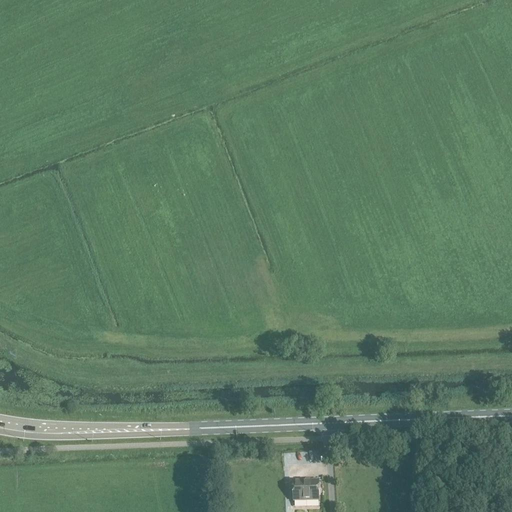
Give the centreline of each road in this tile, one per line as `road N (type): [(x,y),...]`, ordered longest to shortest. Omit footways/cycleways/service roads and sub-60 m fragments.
road 1 (primary): [(193,428),(511,415)]
road 2 (primary): [(0,431),(94,436),(193,428)]
road 3 (primary): [(193,428),(0,421)]
